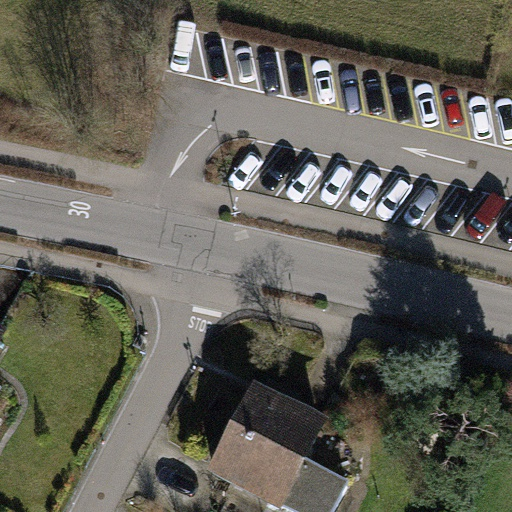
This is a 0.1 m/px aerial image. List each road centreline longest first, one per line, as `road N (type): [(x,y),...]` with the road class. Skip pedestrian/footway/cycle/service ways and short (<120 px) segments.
road 1 (residential): [(215,249),(511,321)]
road 2 (residential): [(95,511),(181,344),(215,249)]
road 3 (residential): [(0,203),(215,249)]
